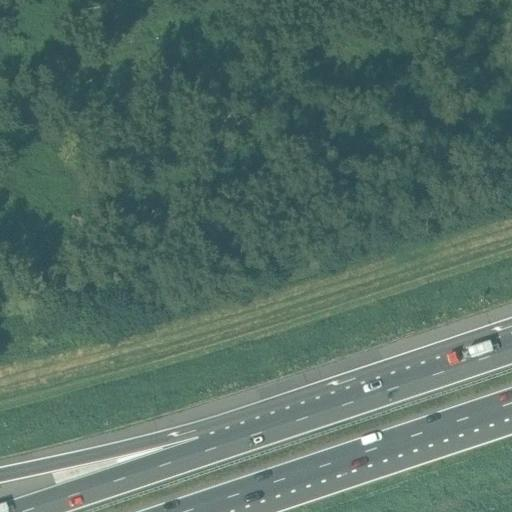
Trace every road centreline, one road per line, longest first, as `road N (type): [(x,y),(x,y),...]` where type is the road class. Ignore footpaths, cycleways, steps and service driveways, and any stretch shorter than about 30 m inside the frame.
road 1 (motorway): [(182,511),(511,401)]
road 2 (motorway): [(511,347),(206,449)]
road 3 (motorway): [(206,449),(0,475)]
road 4 (motorway): [(206,449),(19,511)]
